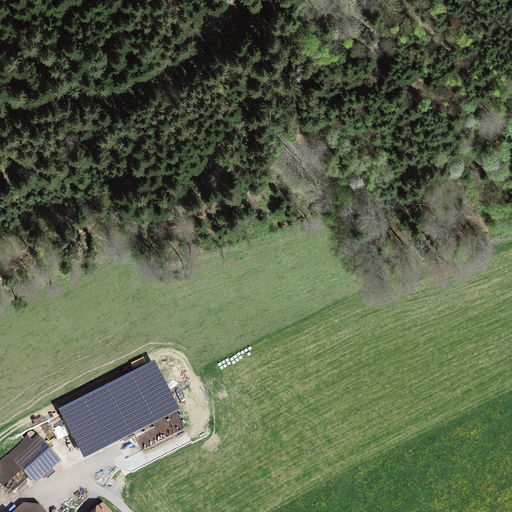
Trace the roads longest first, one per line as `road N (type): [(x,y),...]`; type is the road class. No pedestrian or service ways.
road 1 (track): [(0,112),(164,66),(204,36),(229,0)]
road 2 (track): [(182,0),(251,28),(345,16)]
